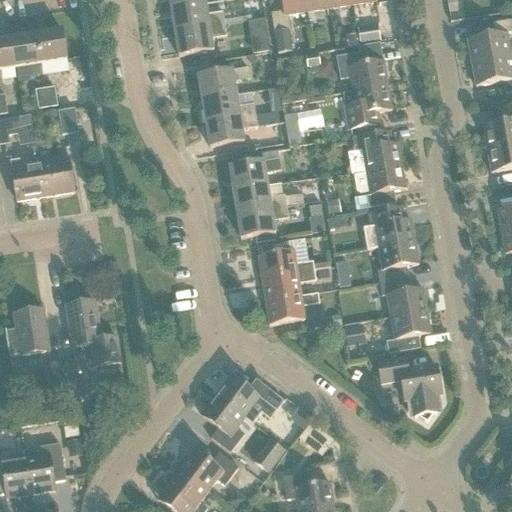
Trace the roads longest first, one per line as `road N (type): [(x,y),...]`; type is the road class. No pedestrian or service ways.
road 1 (residential): [(431,486),(480,414),(441,171),(455,107),(434,0)]
road 2 (residential): [(223,337),(200,213),(148,115),(125,0)]
road 3 (residential): [(431,486),(223,337)]
road 4 (residential): [(96,511),(223,337)]
